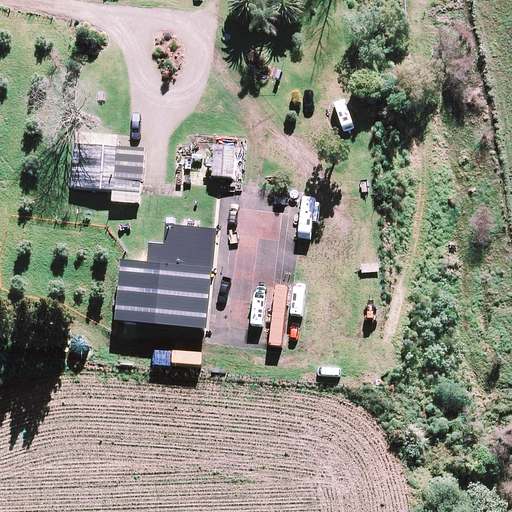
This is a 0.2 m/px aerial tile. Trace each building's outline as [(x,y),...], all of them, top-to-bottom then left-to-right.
[(119,132),(80,129),(75,185),(115,188),(119,132)] [(219,144),(219,153),(218,174),(220,174),(240,175),(241,145),(219,144)] [(212,172),(213,151),(178,149),(177,194),(183,194),(182,199),(194,200),(194,195),(203,195),(204,180),(214,180),(215,172),(212,172)] [(141,170),(125,169),(124,190),(140,191),(141,170)] [(218,216),(195,214),(193,230),(172,228),(170,244),(215,247),(218,216)]
